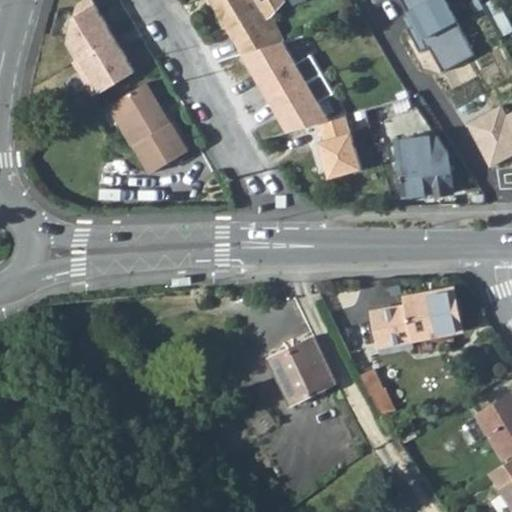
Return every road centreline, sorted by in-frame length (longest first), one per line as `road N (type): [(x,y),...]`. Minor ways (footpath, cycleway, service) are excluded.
road 1 (tertiary): [(34,251),(477,242)]
road 2 (residential): [(256,177),(159,0)]
